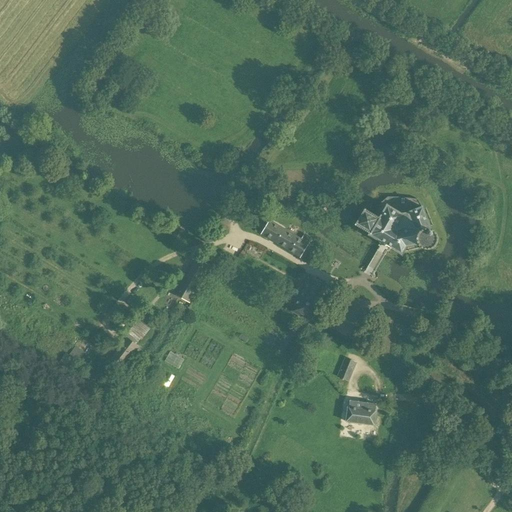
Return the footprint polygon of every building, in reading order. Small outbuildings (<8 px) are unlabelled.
[(401,214),(387,205),(379,218),(364,210),(356,225),(370,233),(369,235),(380,241),(380,242),(391,248),(403,254),(404,251),(421,247),(423,248),(426,249),(428,249),(431,248),(434,247),(435,245),(436,243),(437,239),(437,237),(436,236),(435,233),(434,232),(433,232),(430,230),(429,230),(429,229),(430,228),(422,207),(407,212),(407,213),(401,214)] [(301,240),(270,221),(262,234),(300,257),(308,244),(307,244),(311,238),(304,234),(301,240)] [(196,259),(176,295),(189,303),(210,267),(196,259)] [(291,312),(309,322),(329,286),(311,276),(291,312)] [(137,320),(114,350),(124,358),(148,328),(137,320)] [(181,357),(169,351),(165,359),(177,365),(181,357)] [(63,366),(69,356),(65,353),(59,363),(63,366)] [(337,377),(349,382),(357,362),(345,357),(337,377)] [(71,372),(78,362),(74,359),(67,369),(71,372)] [(375,411),(375,404),(350,401),(349,407),(348,407),(346,422),(355,423),(364,425),(364,424),(374,426),(376,411),(375,411)]
